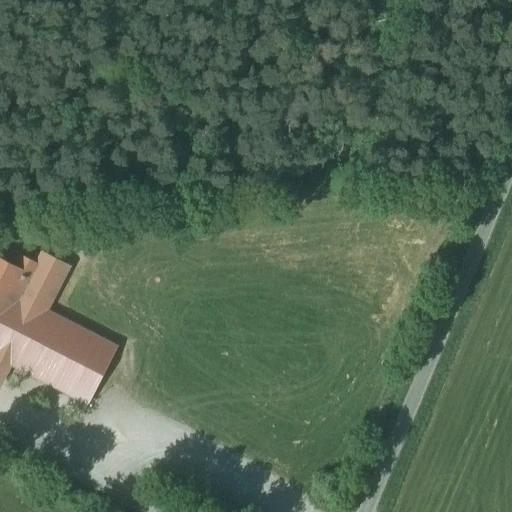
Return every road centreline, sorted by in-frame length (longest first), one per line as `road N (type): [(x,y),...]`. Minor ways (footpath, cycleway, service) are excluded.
road 1 (unclassified): [(511,168),(367,511)]
road 2 (unclassified): [(0,426),(159,511)]
